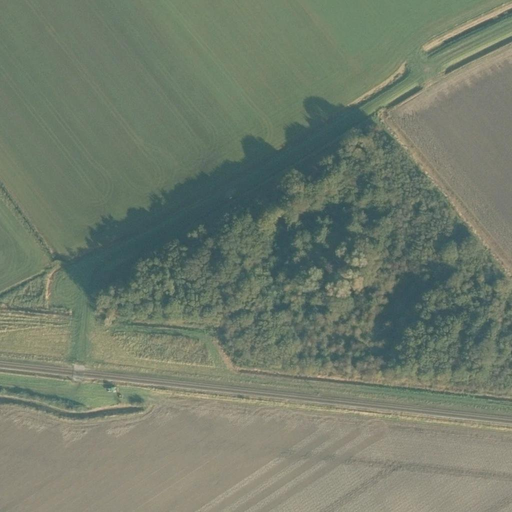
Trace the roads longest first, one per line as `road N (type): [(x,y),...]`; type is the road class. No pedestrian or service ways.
road 1 (track): [(70,394),(88,291),(107,259),(219,202),(511,27)]
road 2 (track): [(70,394),(292,419)]
